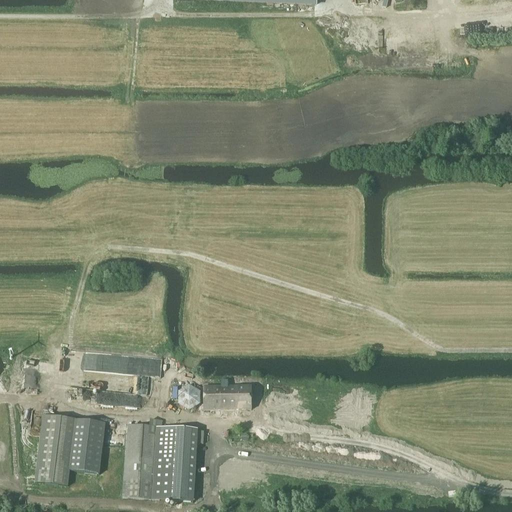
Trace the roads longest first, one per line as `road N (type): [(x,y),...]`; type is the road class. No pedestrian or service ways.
road 1 (track): [(444,12),(0,15)]
road 2 (track): [(107,249),(180,252),(382,314),(440,351),(511,350)]
road 3 (track): [(413,116),(490,77),(490,55),(456,45),(444,12)]
road 4 (track): [(66,407),(76,300),(89,262),(107,249)]
